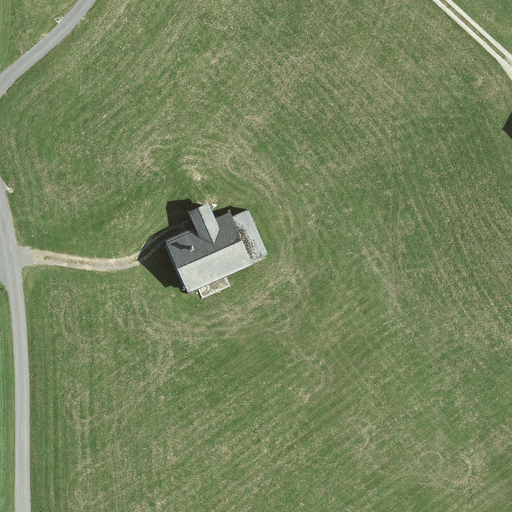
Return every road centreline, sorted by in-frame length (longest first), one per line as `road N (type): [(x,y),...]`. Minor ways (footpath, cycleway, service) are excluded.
road 1 (unclassified): [(26,511),(22,346),(0,206)]
road 2 (track): [(11,256),(117,266),(152,246)]
road 3 (unclassified): [(0,101),(87,0)]
